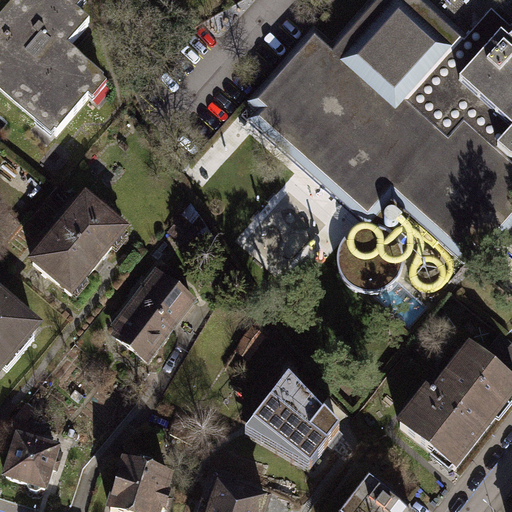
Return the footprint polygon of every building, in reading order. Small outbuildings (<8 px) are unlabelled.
[(0,92),(52,136),(85,99),(89,102),(104,85),(64,51),(85,25),(72,15),(83,2),(80,0),(13,0),(0,15),(0,92)] [(508,31),(506,29),(487,13),(463,39),(418,0),(370,0),(328,47),(310,31),(243,105),(253,114),(246,122),(364,228),(364,229),(359,230),(352,232),(347,236),(342,240),(338,245),(335,251),(334,258),(333,264),(334,271),(337,277),(340,282),(345,287),(350,291),(356,293),(363,295),(370,295),(377,293),(383,291),(388,287),(393,282),(397,275),(399,269),(399,263),(399,256),(397,250),(394,244),(391,240),(388,238),(406,218),(460,265),(469,255),(477,262),(511,222),(511,35),(504,45),(499,40),(508,31)] [(418,0),(463,39),(487,13),(488,12),(474,0),(418,0)] [(511,21),(506,29),(508,31),(499,40),(504,45),(511,35),(511,21)] [(81,202),(29,265),(67,297),(99,260),(120,234),(81,202)] [(152,276),(114,324),(120,329),(112,339),(143,363),(189,304),(152,276)] [(0,367),(32,331),(0,303),(0,367)] [(511,347),(497,336),(478,361),(502,379),(511,366),(511,347)] [(396,429),(450,471),(511,392),(511,387),(502,379),(478,361),(466,352),(431,397),(424,392),(396,429)] [(287,384),(243,440),(306,476),(336,439),(287,384)] [(77,427),(101,442),(125,406),(100,390),(77,427)] [(59,454),(14,440),(0,482),(0,484),(44,499),(59,454)] [(172,484),(119,466),(103,511),(164,511),(169,499),(167,498),(172,484)] [(392,511),(391,511),(393,507),(365,485),(344,511),(392,511)] [(263,511),(265,507),(213,490),(205,511),(263,511)]
